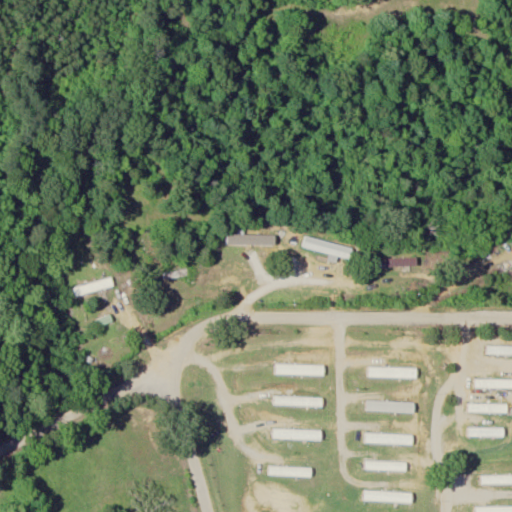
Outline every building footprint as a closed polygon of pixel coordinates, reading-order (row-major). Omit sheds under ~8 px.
[(511,241),(511,233),(495,242),(498,248),(511,241)] [(265,234),(225,234),(225,243),(265,243),(265,234)] [(304,248),(332,255),(352,261),(355,249),(308,236),(304,248)] [(383,258),(383,267),(418,267),(418,258),(383,258)] [(165,272),(165,279),(191,277),(190,270),(165,272)] [(74,291),(77,299),(115,284),(112,275),(74,291)] [(97,318),(99,326),(114,323),(112,315),(97,318)] [(511,345),(488,345),(488,355),(511,354),(511,345)] [(511,378),(476,378),(476,388),(511,388),(511,378)] [(509,403),(469,403),(469,413),(509,413),(509,403)] [(470,436),(505,436),(505,427),(470,427),(470,436)] [(511,474),(483,475),(483,484),(511,484),(511,474)]
